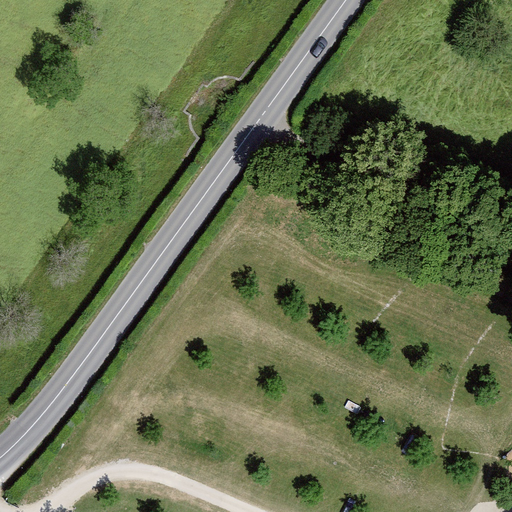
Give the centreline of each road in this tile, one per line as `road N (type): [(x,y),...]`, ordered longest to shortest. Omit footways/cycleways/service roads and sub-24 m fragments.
road 1 (tertiary): [(0,455),(66,388),(258,123)]
road 2 (residential): [(258,123),(301,151),(511,244)]
road 3 (tertiary): [(258,123),(350,0)]
road 4 (residential): [(212,511),(160,492),(121,487),(81,495)]
